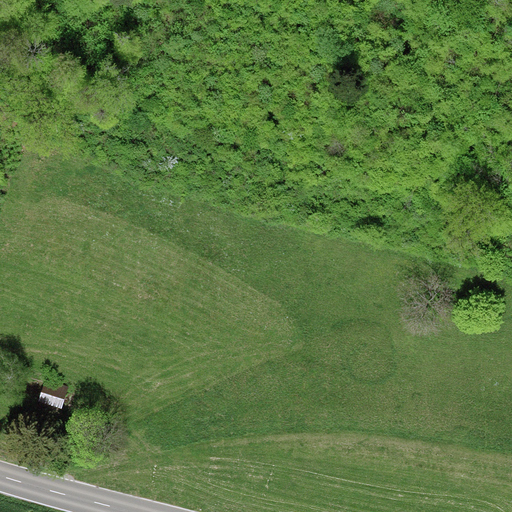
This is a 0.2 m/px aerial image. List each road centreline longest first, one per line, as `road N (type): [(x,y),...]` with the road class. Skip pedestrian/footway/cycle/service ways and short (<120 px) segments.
road 1 (track): [(26,487),(188,447),(308,433),(511,459)]
road 2 (tertiary): [(134,511),(0,477)]
